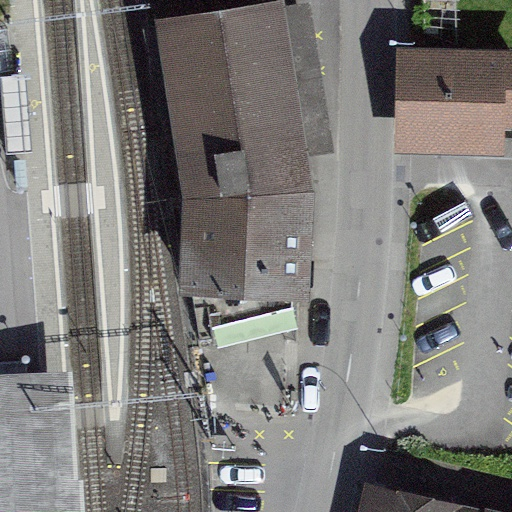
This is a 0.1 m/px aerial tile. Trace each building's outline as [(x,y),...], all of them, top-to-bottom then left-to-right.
[(284,0),(274,0),(155,18),(184,198),(180,295),(310,302),(315,190),(284,0)] [(511,59),(404,62),(406,160),(511,157),(511,59)] [(26,74),(0,77),(7,155),(33,152),(26,74)] [(0,374),(0,511),(78,511),(72,371),(58,371),(41,372),(0,374)] [(430,511),(380,501),(377,511),(430,511)]
